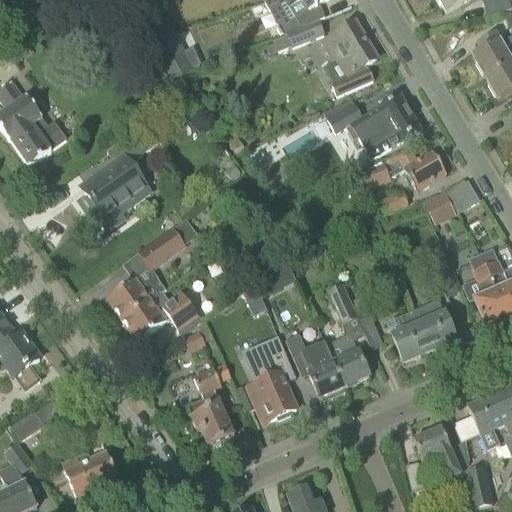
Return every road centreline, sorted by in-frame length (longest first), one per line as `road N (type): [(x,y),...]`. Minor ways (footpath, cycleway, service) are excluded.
road 1 (residential): [(186,499),(0,232)]
road 2 (residential): [(511,225),(378,0)]
road 3 (residential): [(186,499),(351,428)]
road 4 (residential): [(351,428),(511,360)]
